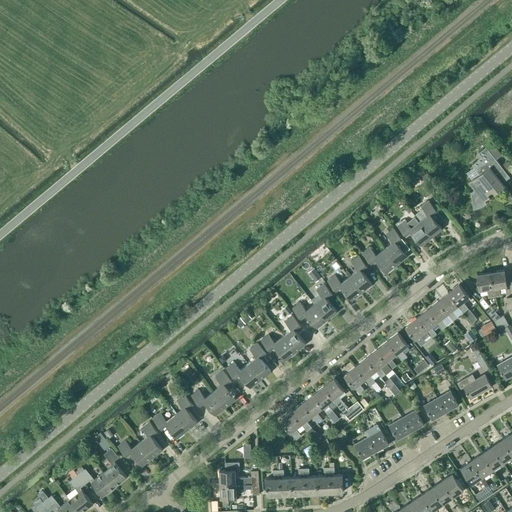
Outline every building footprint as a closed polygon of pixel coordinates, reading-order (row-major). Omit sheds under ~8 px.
[(472,180),(469,183),(470,185),(474,190),(471,192),(474,208),(476,207),(478,207),(479,206),(481,205),(483,204),(485,203),(483,201),(490,196),(490,197),(491,196),(491,195),(494,192),(504,185),(503,184),(502,183),(509,177),(510,177),(496,159),(502,154),(492,142),(487,145),(486,146),(478,153),(482,157),(472,165),(473,167),(474,167),(479,174),(472,180)] [(418,172),(407,180),(411,185),(414,183),(418,189),(426,183),(418,172)] [(426,172),(422,176),(426,182),(431,178),(426,172)] [(420,220),(419,221),(432,237),(442,229),(432,216),(437,211),(429,201),(421,207),(423,209),(416,214),(420,220)] [(411,232),(421,245),(432,237),(419,221),(411,227),(405,219),(397,226),(406,236),(411,232)] [(384,249),(397,264),(407,256),(397,243),(402,239),(394,228),(386,234),(392,242),(384,249)] [(386,272),(397,264),(384,249),(376,255),(370,247),(362,253),(371,264),(376,260),(386,272)] [(349,276),(362,292),(372,284),(362,271),(367,267),(359,256),(351,262),(357,270),(349,276)] [(500,295),(499,287),(507,286),(504,270),(490,272),(494,296),(500,295)] [(488,297),(494,296),(490,272),(477,274),(479,290),(487,289),(488,297)] [(319,274),(313,278),(315,282),(321,277),(319,274)] [(351,300),(362,292),(349,276),(341,283),(335,275),(327,281),(336,292),(341,287),(351,300)] [(311,300),(314,304),(327,319),(337,311),(327,298),(332,294),(324,283),(316,290),(319,293),(311,300)] [(469,296),(459,284),(448,293),(458,305),(463,312),(468,308),(462,301),(469,296)] [(458,305),(448,293),(437,301),(447,313),(452,320),(457,316),(452,310),(458,305)] [(441,318),(447,313),(437,301),(427,309),(437,322),(436,322),(442,329),(447,325),(441,318)] [(316,328),(327,319),(314,304),(306,310),(300,302),(292,308),(301,319),(306,315),(316,328)] [(286,305),(282,308),(288,315),(292,312),(286,305)] [(498,309),(494,305),(492,307),(486,311),(494,320),(499,316),(495,312),(498,309)] [(437,322),(427,309),(416,318),(430,335),(431,337),(436,333),(431,326),(436,322),(437,322)] [(245,314),(240,317),(242,320),(245,324),(249,320),(245,314)] [(494,320),(499,330),(509,325),(503,315),(494,320)] [(283,336),(295,352),(306,343),(296,331),(301,326),(292,316),(285,322),(291,330),(283,336)] [(239,318),(235,321),(238,325),(240,328),(245,324),(242,320),(240,317),(239,318)] [(424,339),(430,335),(416,318),(405,326),(421,345),(426,342),(424,339)] [(495,329),(491,321),(480,327),(481,328),(484,333),(484,335),(495,329)] [(464,334),(470,342),(477,337),(471,329),(464,334)] [(396,353),(402,360),(407,357),(401,350),(407,345),(398,332),(387,341),(396,353)] [(285,360),(295,352),(283,336),(275,342),(269,334),(261,341),(269,351),(275,347),(285,360)] [(445,343),(452,353),(457,349),(449,340),(445,343)] [(466,346),(461,340),(455,345),(460,351),(466,346)] [(391,358),(396,353),(387,341),(376,350),(386,362),(391,369),(396,365),(391,358)] [(250,349),(256,357),(248,363),(260,379),(271,371),(261,358),(266,354),(257,343),(250,349)] [(380,366),(386,362),(376,350),(365,358),(375,370),(381,377),(386,373),(380,366)] [(472,352),(482,370),(487,367),(477,350),(472,352)] [(430,353),(424,357),(431,365),(436,361),(430,353)] [(224,354),(218,358),(222,363),(227,359),(224,354)] [(511,356),(498,364),(506,379),(511,375),(511,356)] [(370,375),(375,370),(365,358),(355,366),(365,379),(370,386),(375,382),(370,375)] [(424,359),(420,363),(424,367),(425,368),(427,366),(429,365),(424,359)] [(240,374),(250,387),(260,379),(248,363),(240,370),(234,362),(226,368),(234,379),(240,374)] [(441,363),(434,368),(438,375),(445,370),(441,363)] [(417,374),(424,369),(421,365),(414,370),(417,374)] [(359,383),(365,379),(355,366),(344,375),(350,382),(354,387),(360,394),(365,390),(359,383)] [(226,386),(231,381),(223,371),(215,377),(221,385),(213,391),(225,407),(236,398),(226,386)] [(401,376),(405,382),(410,378),(406,373),(401,376)] [(464,386),(471,399),(492,387),(485,374),(475,379),(472,374),(457,382),(461,388),(464,386)] [(344,390),(334,378),(323,387),(333,399),(344,414),(349,410),(338,395),(344,390)] [(412,381),(408,383),(408,384),(411,389),(416,386),(413,381),(413,380),(412,381)] [(388,387),(393,393),(396,390),(392,384),(388,387)] [(333,399),(323,387),(312,395),(322,407),(327,414),(332,410),(327,404),(333,399)] [(205,402),(215,415),(225,407),(213,391),(205,397),(199,389),(191,395),(200,406),(205,402)] [(437,398),(446,413),(459,405),(450,390),(437,398)] [(176,400),(183,408),(175,414),(187,430),(197,422),(187,409),(193,404),(184,394),(176,400)] [(322,407),(312,395),(302,403),(311,416),(317,423),(322,419),(316,412),(322,407)] [(432,420),(446,413),(437,398),(424,405),(432,420)] [(311,416),(302,403),(291,412),(301,424),(306,431),(311,427),(306,420),(311,416)] [(402,417),(411,432),(424,425),(415,410),(402,417)] [(167,425),(177,438),(187,430),(175,414),(167,420),(160,412),(153,419),(161,429),(167,425)] [(295,428),(301,424),(291,412),(281,420),(296,439),(301,435),(295,428)] [(398,439),(411,432),(402,417),(389,425),(398,439)] [(140,442),(152,457),(162,449),(152,436),(158,432),(149,421),(142,427),(148,435),(140,442)] [(329,427),(324,431),(327,436),(332,432),(329,427)] [(109,429),(104,432),(108,439),(113,435),(109,429)] [(341,431),(337,434),(340,439),(345,437),(346,436),(343,430),(341,431)] [(367,437),(376,452),(389,444),(381,430),(367,437)] [(315,431),(310,434),(314,439),(319,436),(315,431)] [(511,432),(503,439),(511,453),(511,432)] [(354,444),(363,459),(376,452),(367,437),(354,444)] [(102,441),(101,445),(105,449),(110,445),(105,438),(102,441)] [(332,448),(327,439),(316,445),(321,454),(332,448)] [(503,462),(511,456),(511,453),(503,439),(492,446),(503,462)] [(142,465),(152,457),(140,442),(132,448),(125,440),(118,446),(126,457),(132,453),(142,465)] [(310,445),(303,450),(304,450),(308,456),(314,452),(310,445)] [(492,469),(503,462),(492,446),(482,453),(492,469)] [(104,454),(112,465),(103,472),(115,487),(127,477),(115,463),(114,461),(119,457),(111,448),(104,454)] [(482,476),(492,469),(482,453),(471,460),(482,476)] [(461,468),(472,483),(482,476),(471,460),(461,468)] [(251,471),(251,477),(238,477),(238,471),(239,471),(239,462),(225,463),(225,470),(219,470),(220,484),(259,482),(258,470),(251,471)] [(325,472),(326,475),(317,476),(317,493),(330,492),(329,467),(324,467),(324,472),(325,472)] [(334,471),(334,467),(333,467),(329,467),(330,492),(343,492),(342,474),(333,475),(333,471),(334,471)] [(91,482),(102,496),(115,487),(103,472),(94,479),(86,468),(84,469),(78,474),(77,475),(85,484),(90,480),(91,482)] [(300,473),(300,476),(291,477),(292,494),(305,494),(303,468),(298,468),(298,473),(300,473)] [(309,472),(309,468),(303,468),(305,494),(317,493),(317,476),(308,476),(307,473),(309,472)] [(73,469),(68,473),(72,478),(76,476),(77,475),(73,469)] [(266,478),(266,496),(279,495),(278,469),(273,470),(273,474),(275,474),(275,478),(266,478)] [(284,474),(283,469),(278,469),(279,495),(292,494),(291,477),(282,477),(282,474),(284,474)] [(456,479),(452,473),(442,481),(452,496),(463,489),(461,486),(460,485),(456,479)] [(70,480),(79,492),(69,499),(79,511),(82,511),(93,504),(82,489),(80,487),(85,484),(77,475),(76,476),(72,478),(70,480)] [(459,477),(456,479),(460,485),(461,486),(463,489),(466,487),(464,483),(460,477),(459,477)] [(452,496),(442,481),(431,488),(442,503),(452,496)] [(492,491),(498,487),(494,481),(488,485),(492,491)] [(252,494),(259,494),(259,482),(220,484),(221,498),(236,497),(236,489),(252,489),(252,494)] [(482,489),(475,494),(480,501),(493,493),(492,491),(488,485),(482,489)] [(442,503),(431,488),(421,495),(432,510),(442,503)] [(57,508),(60,511),(79,511),(69,499),(60,506),(52,495),(43,501),(51,510),(56,506),(58,508),(57,508)] [(429,511),(432,510),(421,495),(411,501),(417,511),(429,511)] [(36,507),(39,511),(48,511),(51,510),(43,501),(36,507)] [(417,511),(411,501),(401,508),(402,511),(417,511)]
